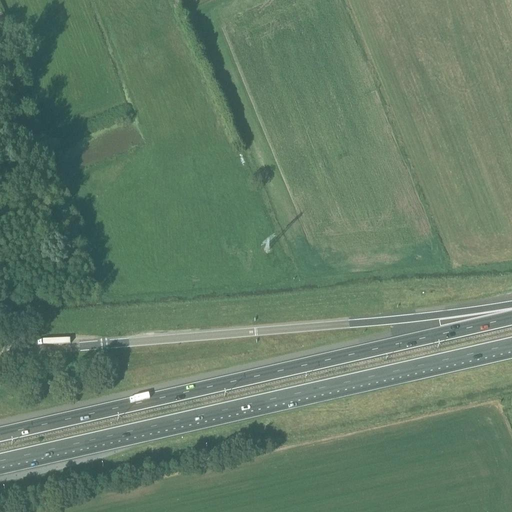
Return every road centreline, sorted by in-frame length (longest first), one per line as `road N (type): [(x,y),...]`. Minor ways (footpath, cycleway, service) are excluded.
road 1 (motorway): [(0,461),(511,344)]
road 2 (motorway): [(511,317),(0,434)]
road 3 (motorway): [(511,310),(254,331)]
